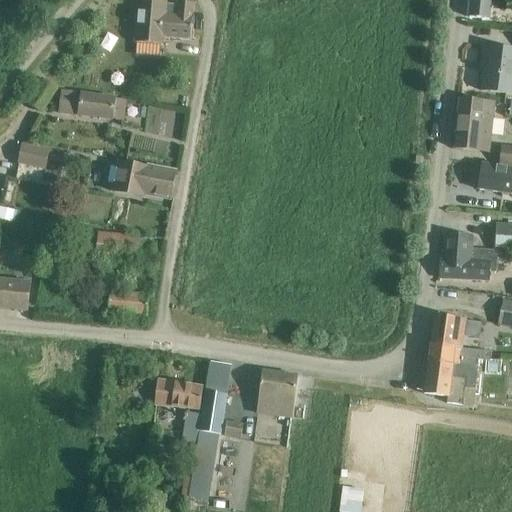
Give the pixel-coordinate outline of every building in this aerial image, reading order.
[(140,0),(138,0),(135,43),(137,44),(136,56),(159,57),(160,45),(163,46),(164,38),(192,40),(194,18),(194,17),(192,17),(193,4),(184,4),(178,3),(178,7),(167,6),(167,2),(140,0)] [(471,0),(469,18),(473,19),(489,20),(490,10),(499,11),(506,12),(506,0),(471,0)] [(511,50),(483,47),(481,62),(485,63),(483,73),(481,91),(511,95),(511,50)] [(27,101),(27,102),(42,112),(43,111),(42,110),(56,90),(41,80),(28,101),(27,101)] [(123,121),(126,101),(62,92),(59,114),(123,121)] [(483,103),(460,101),(455,149),(488,153),(492,118),(482,117),(483,103)] [(49,151),(23,146),(19,164),(45,169),(49,151)] [(511,149),(502,148),(500,165),(511,165),(511,149)] [(111,167),(108,183),(116,185),(114,193),(142,198),(143,195),(170,200),(176,173),(174,173),(120,162),(119,169),(111,167)] [(511,169),(482,165),(478,190),(511,194),(511,169)] [(0,209),(0,221),(15,224),(17,213),(0,209)] [(511,225),(496,225),(494,249),(511,250),(511,225)] [(441,259),(439,279),(443,279),(489,281),(490,271),(496,272),(498,252),(472,250),(472,245),(473,238),(448,236),(443,235),(442,243),(441,259)] [(100,236),(98,258),(132,262),(133,250),(153,252),(153,242),(134,240),(134,239),(100,236)] [(0,280),(0,308),(27,311),(30,283),(0,280)] [(112,284),(108,316),(146,319),(149,296),(124,294),(124,295),(122,295),(123,285),(112,284)] [(511,302),(503,301),(498,325),(511,328),(511,302)] [(431,346),(429,362),(441,364),(476,368),(477,360),(490,362),(491,352),(455,348),(459,319),(438,316),(435,316),(431,346)] [(429,362),(424,394),(425,394),(448,397),(447,404),(463,406),(465,389),(475,390),(477,368),(476,368),(441,364),(429,362)] [(193,477),(189,499),(208,502),(211,480),(218,435),(220,435),(231,370),(231,366),(211,363),(210,366),(202,417),(198,446),(193,477)] [(263,376),(260,398),(275,400),(273,417),(291,419),(293,403),(294,403),(296,382),(297,377),(263,372),(263,376)] [(202,389),(158,382),(159,382),(156,405),(174,407),(200,410),(202,389)] [(198,446),(202,417),(188,415),(183,443),(198,446)] [(227,424),(225,436),(241,439),(243,426),(227,424)] [(185,477),(183,497),(189,498),(192,478),(185,477)] [(340,511),(339,511),(356,511),(359,490),(343,488),(340,511)] [(186,503),(185,511),(209,511),(209,503),(186,503)]
